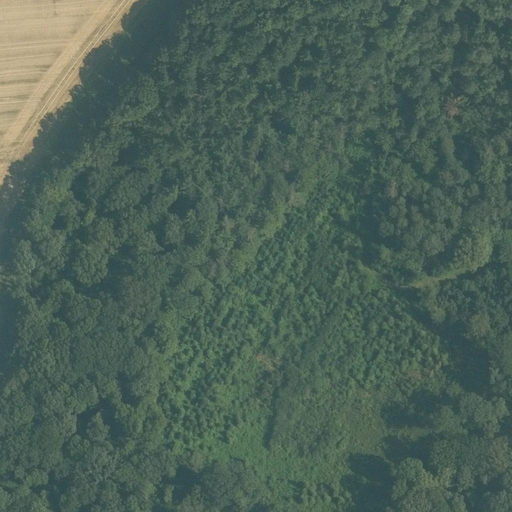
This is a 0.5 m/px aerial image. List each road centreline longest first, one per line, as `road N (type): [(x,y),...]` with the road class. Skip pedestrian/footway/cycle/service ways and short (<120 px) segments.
road 1 (track): [(347,0),(367,52),(363,239),(373,277),(390,286)]
road 2 (track): [(511,261),(390,286)]
